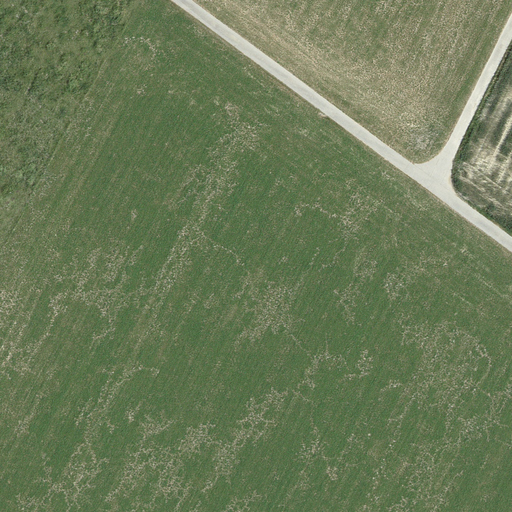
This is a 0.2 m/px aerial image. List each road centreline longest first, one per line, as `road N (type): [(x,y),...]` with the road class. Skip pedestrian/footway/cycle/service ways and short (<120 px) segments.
road 1 (track): [(511,238),(189,0)]
road 2 (track): [(440,184),(511,41)]
